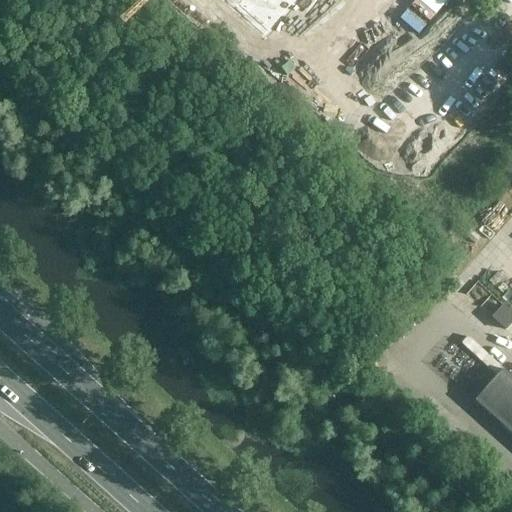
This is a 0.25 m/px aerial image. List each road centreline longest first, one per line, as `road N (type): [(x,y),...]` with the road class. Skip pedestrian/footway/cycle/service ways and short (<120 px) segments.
road 1 (trunk): [(221,511),(0,310)]
road 2 (trunk): [(0,384),(143,511)]
